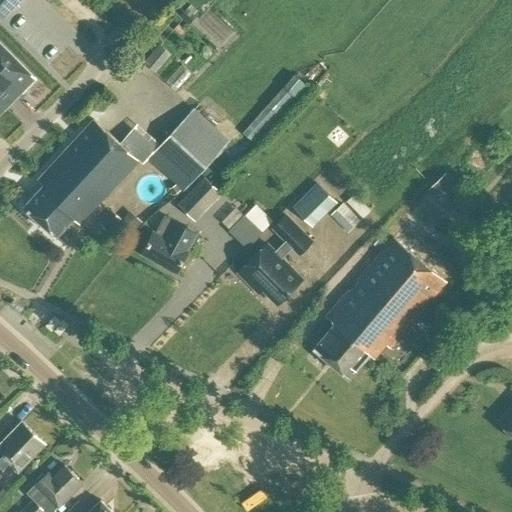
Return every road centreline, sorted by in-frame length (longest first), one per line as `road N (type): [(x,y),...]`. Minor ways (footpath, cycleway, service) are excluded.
road 1 (residential): [(364,511),(350,473),(119,360)]
road 2 (tertiary): [(186,511),(0,333)]
road 3 (residential): [(0,170),(117,35)]
